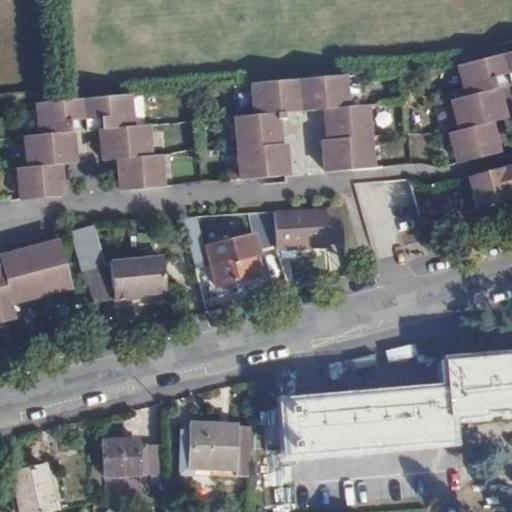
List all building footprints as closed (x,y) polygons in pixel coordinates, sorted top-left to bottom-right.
[(511,53),(453,70),(456,81),(467,80),(511,64),(511,53)] [(511,64),(467,80),(456,81),(460,101),(446,104),(454,135),(446,137),(453,167),(492,156),(484,127),(482,118),(487,114),(496,112),(491,93),(489,85),(494,78),(511,74),(511,64)] [(489,85),(491,93),(511,86),(511,74),(494,78),(489,85)] [(247,91),(248,100),(263,99),(339,91),(338,83),(247,91)] [(263,99),(248,100),(249,122),(231,123),(234,184),(282,181),(280,150),(274,151),(273,119),(280,119),(280,110),(284,107),(307,106),(311,109),(312,116),(321,116),(323,146),(319,146),(321,175),(365,172),(361,111),(341,113),(339,91),(263,99)] [(34,111),(35,120),(125,112),(124,103),(34,111)] [(280,110),(280,119),(312,116),(311,109),(307,106),(284,107),(280,110)] [(125,112),(35,120),(36,142),(23,143),(25,174),(16,175),(18,205),(57,201),(55,166),(59,159),(69,159),(67,139),(67,130),(70,127),(90,125),(98,128),(99,136),(100,155),(109,155),(115,159),(118,195),(159,191),(157,162),(146,163),(144,132),(127,134),(125,112)] [(482,118),(484,127),(499,123),(496,112),(487,114),(482,118)] [(67,130),(67,139),(99,136),(98,128),(90,125),(70,127),(67,130)] [(511,167),(463,180),(471,211),(505,204),(505,202),(503,195),(510,193),(511,200),(511,199),(511,167)] [(503,195),(505,202),(511,200),(510,193),(503,195)] [(339,206),(272,212),(276,249),(327,244),(327,240),(342,239),(339,206)] [(255,250),(272,247),(267,212),(249,215),(255,250)] [(83,270),(105,264),(94,225),(70,232),(82,271),(83,270)] [(239,255),(236,243),(208,249),(211,262),(209,263),(215,285),(255,275),(249,253),(239,255)] [(65,262),(61,248),(49,251),(53,265),(65,262)] [(0,324),(15,321),(13,306),(73,291),(65,262),(53,265),(49,251),(13,260),(16,274),(5,276),(0,277),(0,324)] [(163,256),(112,261),(116,300),(167,294),(163,256)] [(16,274),(13,260),(2,263),(5,276),(16,274)] [(112,298),(105,264),(83,270),(94,303),(112,298)] [(447,424),(511,418),(511,363),(442,368),(444,394),(282,406),(286,458),(447,445),(447,424)] [(235,469),(237,425),(187,424),(185,466),(235,469)] [(138,472),(136,440),(100,441),(101,473),(138,472)] [(9,475),(17,511),(46,511),(52,511),(43,468),(9,475)]
